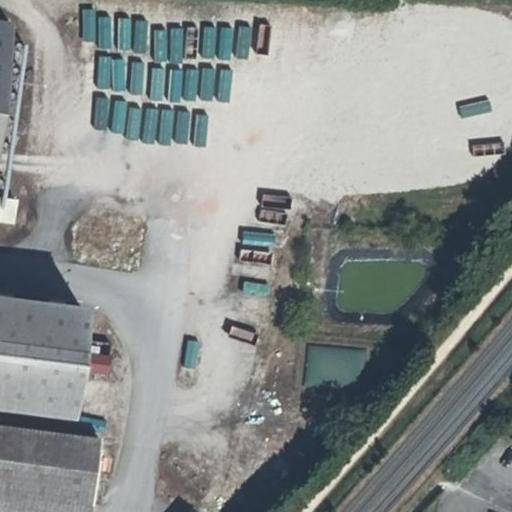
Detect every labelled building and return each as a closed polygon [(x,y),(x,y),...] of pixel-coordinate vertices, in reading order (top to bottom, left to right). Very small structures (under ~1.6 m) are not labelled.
[(0,87),(8,25),(0,24),(0,87)] [(0,199),(0,222),(11,224),(14,202),(0,199)] [(125,260),(129,237),(34,224),(31,247),(125,260)] [(0,296),(0,403),(67,412),(73,363),(78,364),(78,370),(106,373),(109,343),(77,338),(78,331),(80,307),(0,296)] [(97,438),(0,425),(0,491),(89,504),(97,438)]
